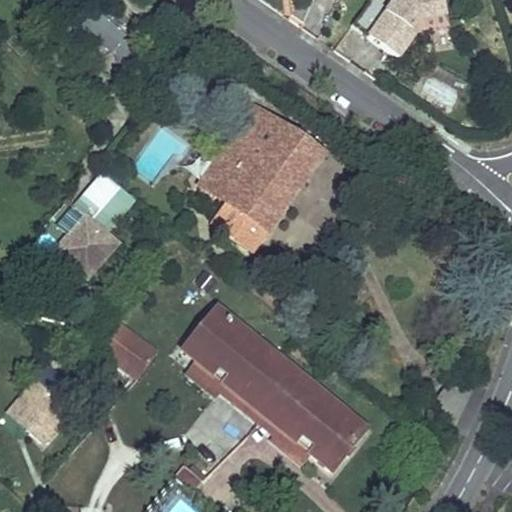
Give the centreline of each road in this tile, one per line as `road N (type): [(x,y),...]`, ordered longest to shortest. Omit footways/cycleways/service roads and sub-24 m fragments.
road 1 (residential): [(219,0),(471,178)]
road 2 (residential): [(511,396),(502,435),(454,511)]
